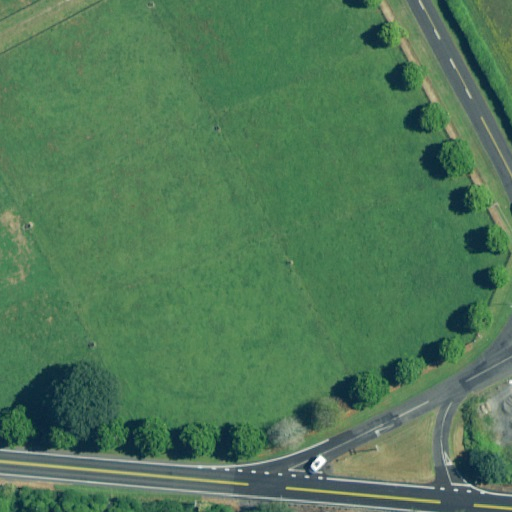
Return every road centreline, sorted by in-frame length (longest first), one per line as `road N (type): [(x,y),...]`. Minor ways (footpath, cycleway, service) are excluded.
road 1 (primary): [(262,486),(0,463)]
road 2 (unclassified): [(262,486),(459,386)]
road 3 (unclassified): [(511,186),(413,0)]
road 4 (primary): [(466,504),(262,486)]
road 5 (primary): [(459,386),(442,438),(466,504)]
